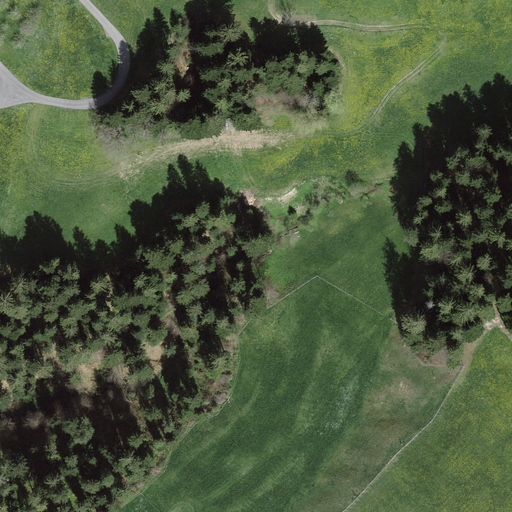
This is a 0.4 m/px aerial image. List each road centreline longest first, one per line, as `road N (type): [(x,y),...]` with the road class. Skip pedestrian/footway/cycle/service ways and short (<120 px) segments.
road 1 (track): [(336,134),(366,125),(445,36),(429,26),(286,24),(272,0)]
road 2 (track): [(0,72),(16,92),(79,105),(114,94),(124,78),(123,46),(83,0)]
